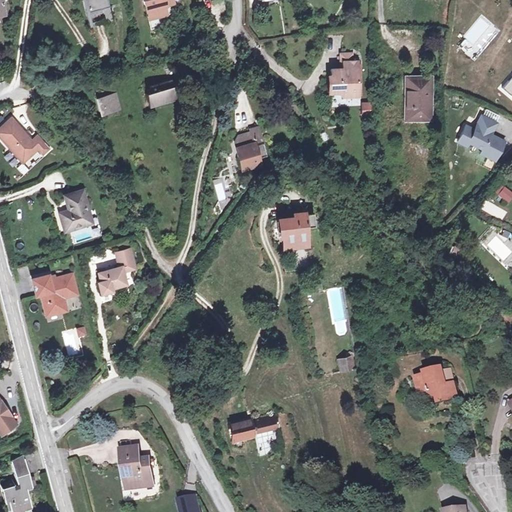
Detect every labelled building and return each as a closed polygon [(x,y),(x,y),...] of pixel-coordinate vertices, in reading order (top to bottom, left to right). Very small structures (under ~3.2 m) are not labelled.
[(90,14),(86,0),(83,0),(90,29),(107,25),(106,22),(104,11),(90,14)] [(86,0),(90,14),(104,11),(106,22),(107,25),(114,23),(108,0),(86,0)] [(144,0),(148,16),(166,12),(165,4),(174,2),(173,0),(144,0)] [(341,62),(351,62),(352,54),(340,54),(340,61),(341,62)] [(357,62),(351,62),(341,62),(341,69),(329,68),(329,74),(326,74),(326,92),(335,92),(339,96),(345,92),(349,96),(355,96),(357,62)] [(511,75),(503,88),(511,95),(511,75)] [(201,81),(204,80),(204,77),(172,82),(173,86),(194,82),(201,81)] [(430,118),(431,78),(406,77),(406,99),(408,99),(408,118),(430,118)] [(204,80),(201,81),(203,92),(209,91),(207,79),(204,80)] [(145,93),(147,101),(149,101),(150,102),(151,103),(153,104),(154,104),(155,104),(156,104),(157,104),(158,104),(159,104),(160,103),(161,103),(162,102),(163,101),(164,100),(164,99),(165,97),(175,95),(173,86),(172,82),(172,80),(149,85),(150,88),(146,89),(147,92),(145,93)] [(203,92),(201,81),(194,82),(196,94),(203,92)] [(116,92),(101,95),(104,111),(119,108),(116,92)] [(176,102),(175,95),(165,97),(164,99),(164,100),(163,101),(162,102),(161,103),(160,103),(159,104),(158,104),(157,104),(156,104),(155,104),(154,104),(153,104),(151,103),(150,102),(149,101),(147,101),(148,107),(176,102)] [(370,104),(361,105),(362,116),(371,115),(370,104)] [(497,122),(482,113),(475,128),(466,124),(458,140),(467,145),(469,141),(483,147),(481,152),(496,159),(506,140),(492,133),(497,122)] [(11,117),(0,125),(0,137),(21,162),(37,149),(42,154),(48,149),(36,136),(31,140),(11,117)] [(268,155),(261,127),(253,129),(254,133),(240,136),(238,141),(245,167),(260,162),(259,158),(268,155)] [(219,200),(226,199),(222,179),(214,180),(219,200)] [(511,192),(500,184),(494,193),(509,203),(511,197),(511,192)] [(67,215),(57,217),(61,229),(87,223),(79,192),(62,196),(65,210),(67,215)] [(460,243),(481,222),(472,212),(451,233),(460,243)] [(282,243),(283,248),(307,246),(306,225),(315,225),(314,217),(295,217),(295,220),(272,221),(273,244),(282,243)] [(125,251),(111,254),(114,268),(92,273),(94,282),(91,283),(94,295),(104,293),(104,290),(120,286),(117,273),(129,271),(125,251)] [(58,295),(62,294),(75,291),(71,272),(54,276),(48,278),(47,274),(46,272),(30,276),(34,291),(39,290),(44,312),(60,308),(58,295)] [(82,324),(75,326),(77,333),(83,331),(82,324)] [(341,373),(357,368),(354,359),(337,362),(341,373)] [(441,375),(440,371),(429,373),(429,375),(414,379),(419,396),(429,393),(437,398),(439,405),(458,401),(454,386),(445,388),(441,375)] [(451,373),(441,375),(445,388),(454,386),(451,373)] [(18,426),(0,399),(0,430),(3,436),(18,426)] [(276,420),(252,423),(254,436),(278,433),(276,420)] [(252,423),(252,422),(230,425),(232,442),(255,439),(254,436),(252,423)] [(131,470),(133,484),(148,481),(149,487),(159,485),(154,457),(145,458),(143,447),(125,449),(128,467),(132,466),(133,470),(131,470)] [(15,481),(1,485),(7,505),(11,504),(13,511),(27,511),(27,510),(34,508),(29,490),(35,488),(30,471),(17,475),(19,485),(16,486),(15,481)] [(134,490),(149,487),(148,481),(133,484),(134,490)] [(184,501),(185,511),(194,511),(203,510),(201,497),(184,501)]
